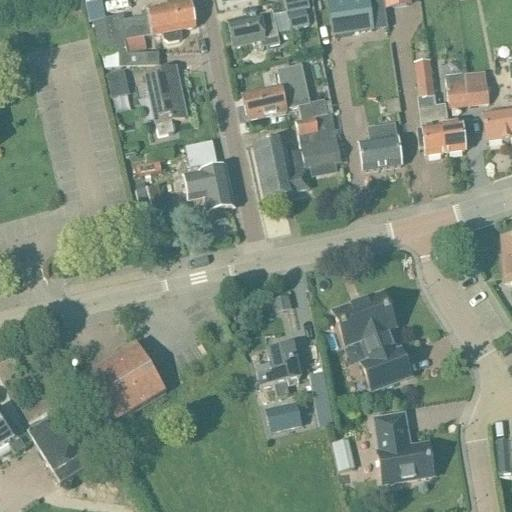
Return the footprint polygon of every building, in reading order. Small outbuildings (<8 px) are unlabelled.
[(307,0),(294,0),(283,2),(289,34),(313,29),(307,0)] [(337,0),(326,2),(332,38),(372,31),(366,0),(337,0)] [(389,12),(411,8),(409,0),(383,0),(385,12),(389,12)] [(191,4),(146,13),(139,14),(140,20),(123,23),(123,19),(92,24),(100,58),(127,56),(124,44),(162,37),(163,44),(168,47),(179,44),(182,40),(181,33),(196,30),(191,4)] [(232,51),(264,44),(266,50),(279,48),(273,16),(227,26),(232,51)] [(159,56),(127,56),(100,58),(103,72),(158,71),(159,56)] [(247,123),(298,112),(300,121),(326,116),(323,103),(309,107),(301,69),(276,74),(279,89),(241,97),(247,123)] [(145,77),(156,126),(158,140),(173,137),(171,123),(185,120),(175,71),(145,77)] [(484,75),(465,77),(470,111),(488,109),(484,75)] [(108,95),(123,92),(120,76),(105,78),(108,95)] [(447,113),(470,111),(465,77),(444,79),(447,113)] [(422,132),(418,133),(420,152),(425,152),(426,160),(443,158),(436,109),(435,109),(431,81),(416,83),(418,104),(417,104),(422,132)] [(445,108),(436,109),(443,158),(464,155),(460,127),(448,128),(445,108)] [(487,145),(511,142),(511,113),(484,117),(487,145)] [(342,165),(331,115),(326,116),(300,121),(300,123),(293,124),(300,154),(287,157),(283,141),(253,148),(265,203),(295,197),(295,195),(308,193),(305,176),(303,173),(342,165)] [(362,174),(401,168),(396,136),(396,137),(394,128),(368,132),(370,144),(358,146),(362,174)] [(225,170),(217,172),(211,145),(185,151),(191,182),(199,179),(208,217),(234,211),(225,170)] [(506,287),(511,286),(511,238),(502,239),(506,287)] [(272,302),(274,314),(290,311),(288,299),(272,302)] [(362,368),(372,394),(409,380),(399,354),(390,358),(382,335),(394,331),(382,299),(334,316),(346,349),(361,343),(370,365),(362,368)] [(165,396),(135,347),(79,381),(109,430),(165,396)] [(285,440),(292,439),(290,430),(295,429),(285,386),(300,383),(299,379),(301,378),(299,371),(297,372),(292,349),(266,355),(269,369),(254,373),(260,394),(274,390),(285,438),(285,440)] [(316,428),(331,427),(328,376),(313,377),(316,428)] [(0,412),(0,453),(7,449),(13,459),(25,452),(18,442),(0,412)] [(65,413),(27,437),(60,489),(98,465),(65,413)] [(382,489),(433,480),(427,448),(426,448),(426,449),(407,453),(406,445),(408,444),(404,418),(374,423),(379,456),(377,456),(382,489)] [(332,447),(339,475),(354,472),(347,443),(332,447)] [(511,447),(498,449),(500,483),(511,482),(511,447)]
